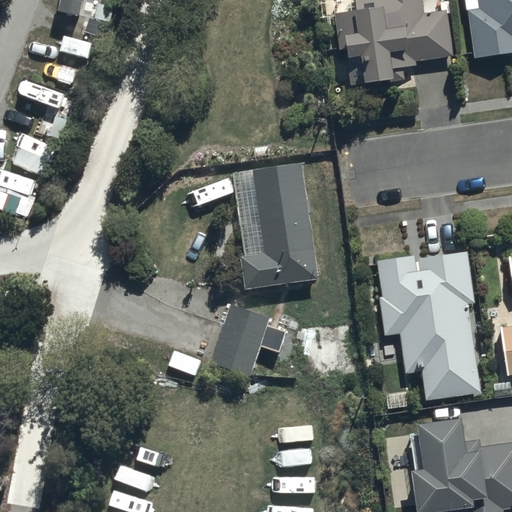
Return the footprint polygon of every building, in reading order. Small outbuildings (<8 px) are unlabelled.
[(456,52),(449,6),(426,9),(424,0),(333,0),(339,37),(345,36),(351,80),(374,77),(374,73),(401,69),(400,64),(420,61),(420,57),(456,52)] [(511,0),(481,0),(482,4),(471,6),(478,53),(511,48),(511,0)] [(268,27),(250,31),(261,77),(279,72),(268,27)] [(278,106),(247,111),(251,131),(281,126),(278,106)] [(304,156),(234,167),(247,251),(243,251),(248,283),(322,272),(304,156)] [(468,247),(379,255),(383,294),(381,294),(385,331),(402,329),(406,369),(423,367),(426,396),(482,389),(470,300),(475,299),(468,247)] [(511,251),(511,252),(511,256),(511,319),(503,321),(510,370),(511,369),(511,251)] [(232,299),(213,358),(255,371),(274,313),(232,299)] [(323,324),(303,324),(304,352),(324,351),(323,324)] [(463,408),(421,414),(422,427),(411,428),(419,505),(467,500),(468,511),(503,511),(503,505),(511,503),(511,438),(468,444),(463,408)]
